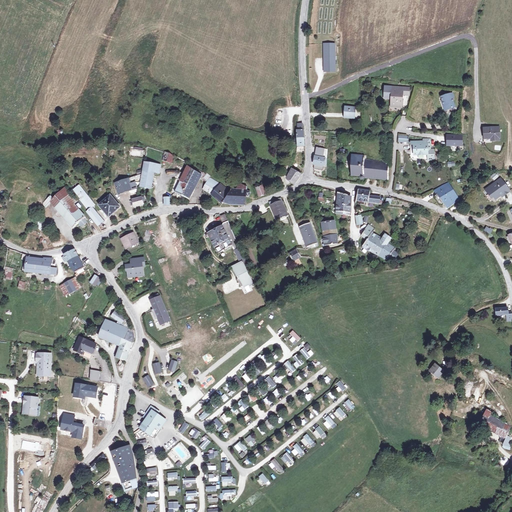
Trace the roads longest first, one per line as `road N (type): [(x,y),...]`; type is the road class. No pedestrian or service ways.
road 1 (tertiary): [(89,242),(152,212),(249,206),(306,180)]
road 2 (tertiary): [(304,0),(306,180)]
road 3 (tertiary): [(100,268),(141,336),(119,423)]
road 4 (residential): [(389,193),(461,218),(489,243),(511,292)]
road 5 (track): [(11,511),(12,388),(0,380)]
